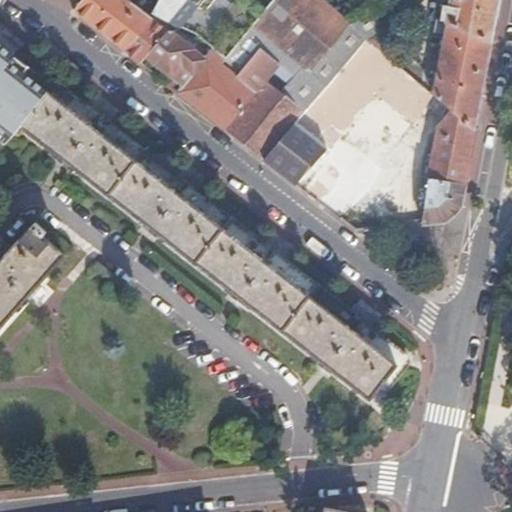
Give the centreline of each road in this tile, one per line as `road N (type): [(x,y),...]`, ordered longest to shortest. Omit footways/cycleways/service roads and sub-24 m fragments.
road 1 (residential): [(47,24),(454,344)]
road 2 (residential): [(0,511),(387,476),(427,481)]
road 3 (tertiary): [(487,226),(511,83)]
road 4 (tertiary): [(427,481),(454,344)]
road 5 (tertiary): [(454,344),(487,226)]
